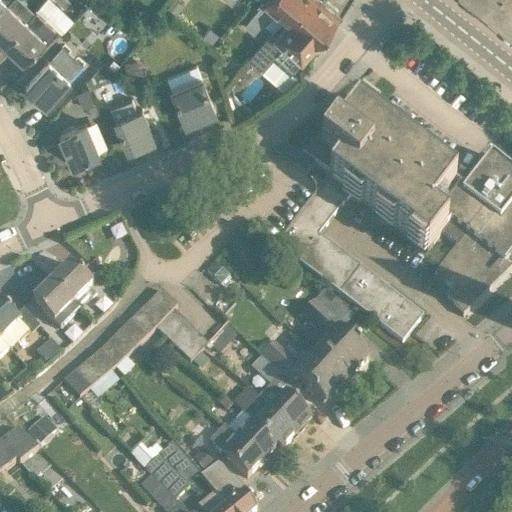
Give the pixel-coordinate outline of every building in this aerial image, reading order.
[(45,0),(25,22),(3,45),(22,63),(54,29),(60,35),(73,20),(51,0),(45,0)] [(175,0),(172,0),(163,14),(172,21),(183,5),(175,0)] [(285,22),(303,0),(263,0),(243,25),(253,33),(271,11),(282,20),(285,22)] [(303,0),(285,22),(282,20),(272,32),(270,30),(247,59),(261,70),(272,57),(289,71),(337,12),(323,0),(303,0)] [(511,0),(475,0),(511,29),(511,0)] [(0,41),(3,45),(25,22),(6,4),(0,10),(0,41)] [(97,68),(101,63),(96,58),(91,64),(97,68)] [(112,60),(108,66),(114,71),(118,65),(112,60)] [(70,80),(49,61),(25,87),(46,106),(70,80)] [(139,77),(138,64),(126,65),(127,78),(139,77)] [(215,111),(199,75),(170,89),(185,124),(215,111)] [(86,106),(93,102),(88,89),(76,94),(81,108),(86,106)] [(234,120),(249,111),(233,97),(227,100),(234,120)] [(153,138),(140,108),(136,109),(132,99),(109,109),(127,149),(153,138)] [(441,215),(460,190),(357,109),(339,132),(328,123),(301,158),(282,143),(270,151),(305,179),(314,168),(328,179),(361,205),(362,204),(378,216),(374,220),(390,233),(393,229),(410,242),(407,245),(423,258),(450,223),(441,215)] [(71,165),(98,153),(86,125),(59,136),(71,165)] [(511,176),(491,160),(465,193),(460,190),(441,215),(450,223),(467,236),(434,278),(453,293),(447,301),(463,317),(462,319),(463,320),(511,270),(511,268),(511,269),(510,271),(504,266),(511,256),(511,176)] [(361,205),(328,179),(317,193),(277,244),(275,247),(402,346),(423,320),(317,237),(347,199),(359,208),(361,205)] [(216,264),(206,274),(221,289),(231,280),(216,264)] [(51,287),(73,309),(74,308),(92,290),(79,277),(78,278),(69,268),(51,287)] [(59,333),(78,314),(73,309),(51,287),(32,305),(41,314),(41,315),(53,328),(54,327),(59,333)] [(169,319),(174,314),(176,311),(160,294),(153,302),(169,319)] [(313,356),(345,386),(368,363),(339,336),(342,332),(341,331),(352,320),(325,294),(300,319),(325,344),(313,356)] [(161,326),(169,319),(153,302),(145,310),(161,326)] [(0,343),(1,345),(20,326),(7,313),(6,314),(0,307),(0,343)] [(153,334),(156,331),(161,326),(145,310),(137,317),(153,334)] [(36,337),(43,330),(28,312),(20,319),(36,337)] [(165,340),(183,323),(174,314),(169,319),(161,326),(156,331),(165,340)] [(145,341),(153,334),(137,317),(129,325),(145,341)] [(174,349),(191,331),(183,323),(165,340),(174,349)] [(138,349),(145,341),(129,325),(122,332),(138,349)] [(227,330),(209,347),(219,356),(236,340),(227,330)] [(182,357),(199,340),(191,331),(174,349),(182,357)] [(130,356),(138,349),(122,332),(114,340),(130,356)] [(122,364),(130,356),(114,340),(106,348),(122,364)] [(191,364),(200,356),(207,348),(199,340),(182,357),(190,365),(191,364)] [(0,360),(9,352),(1,345),(0,343),(0,360)] [(345,386),(313,356),(301,369),(276,345),(260,362),(279,380),(296,395),(302,389),(323,409),(345,386)] [(114,372),(122,364),(106,348),(98,355),(114,372)] [(105,380),(114,372),(98,355),(90,362),(105,380)] [(210,366),(200,356),(191,364),(202,374),(210,366)] [(96,387),(105,380),(90,362),(81,369),(96,387)] [(45,369),(40,363),(34,369),(39,375),(45,369)] [(88,394),(96,387),(81,369),(73,376),(88,394)] [(78,402),(88,394),(73,376),(63,385),(78,402)] [(290,402),(296,395),(279,380),(257,402),(296,438),(311,422),(290,402)] [(227,413),(232,408),(220,398),(216,404),(227,413)] [(281,454),(296,438),(257,402),(244,417),(242,415),(241,416),(249,424),(276,450),(281,454)] [(276,450),(249,424),(234,439),(262,465),(276,450)] [(262,465),(234,439),(224,429),(208,445),(247,481),(262,465)] [(0,444),(0,448),(15,465),(16,464),(19,467),(38,453),(16,432),(0,444)] [(0,476),(15,465),(0,448),(0,476)] [(105,511),(108,511),(125,495),(83,452),(65,470),(105,511)] [(215,465),(204,452),(193,461),(204,474),(215,465)] [(161,489),(174,503),(188,490),(157,457),(143,471),(161,489)] [(253,511),(216,467),(201,479),(216,498),(200,511),(253,511)] [(181,511),(174,503),(161,489),(150,499),(162,511),(181,511)]
